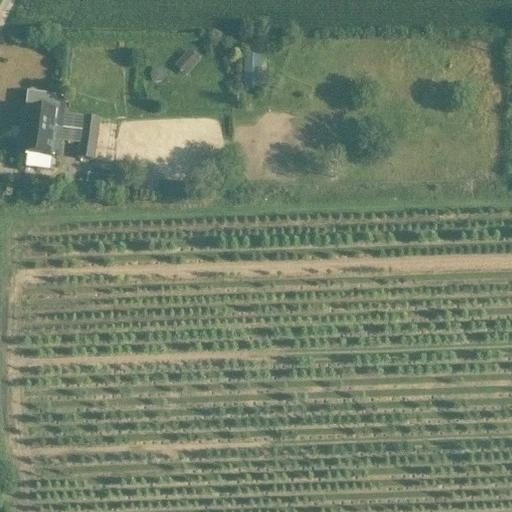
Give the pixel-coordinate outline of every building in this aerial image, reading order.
[(198,60),(189,51),(175,66),(184,75),(198,60)] [(259,52),(244,52),(245,90),(260,90),(259,52)] [(160,69),(152,70),(149,77),(153,83),(161,82),(164,74),(160,69)] [(60,100),(27,96),(25,113),(20,156),(53,160),(55,143),(56,131),(62,132),(63,118),(58,117),(60,100)] [(83,120),(63,118),(62,132),(56,131),(55,143),(80,146),(83,120)] [(99,122),(83,120),(80,146),(78,161),(94,163),(99,122)] [(226,122),(195,122),(195,138),(226,138),(226,122)] [(54,162),(27,159),(25,169),(53,172),(54,162)] [(112,180),(89,176),(87,191),(110,194),(112,180)]
